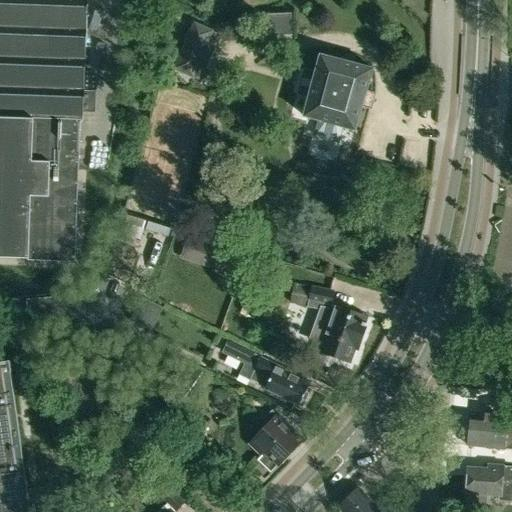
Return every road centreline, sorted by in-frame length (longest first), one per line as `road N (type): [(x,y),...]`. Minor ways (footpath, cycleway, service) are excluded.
road 1 (residential): [(372,438),(410,382),(455,283),(476,184),(469,133)]
road 2 (residential): [(469,133),(424,299),(354,421)]
road 3 (residential): [(150,448),(32,347),(0,340)]
road 4 (residential): [(469,133),(478,0)]
road 5 (residential): [(354,421),(270,511)]
